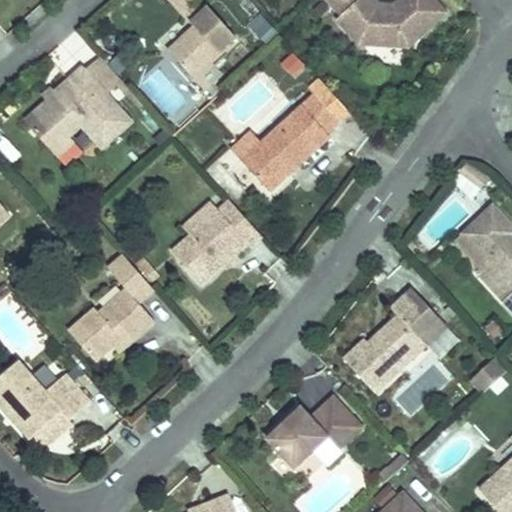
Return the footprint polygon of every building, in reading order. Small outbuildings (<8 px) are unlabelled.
[(160,30),(183,57),(229,16),(214,0),(172,0),(182,10),(160,30)] [(331,0),(333,2),(329,7),(356,34),(388,35),(388,20),(420,23),(445,0),(331,0)] [(388,20),(388,35),(405,35),(420,23),(388,20)] [(131,82),(95,42),(84,51),(77,51),(62,63),(67,70),(60,76),(50,66),(34,79),(44,90),(26,107),(49,132),(73,111),(88,98),(112,124),(130,107),(104,80),(113,74),(125,85),(131,82)] [(291,77),(304,67),(292,52),(279,62),(291,77)] [(319,66),(309,76),(334,102),(343,94),(319,66)] [(334,102),(309,76),(254,126),(236,143),(267,176),(327,121),(321,114),(334,102)] [(73,111),(49,132),(57,141),(81,121),(73,111)] [(254,126),(247,118),(229,135),(236,143),(254,126)] [(259,224),(222,183),(212,193),(182,220),(165,236),(193,267),(240,225),(249,236),(259,224)] [(175,211),(182,220),(212,193),(204,184),(175,211)] [(511,211),(488,188),(455,217),(482,247),(472,257),(505,292),(511,286),(511,277),(508,273),(511,268),(511,219),(510,218),(511,216),(511,211)] [(482,247),(455,217),(444,228),(472,257),(482,247)] [(94,302),(88,295),(62,318),(88,347),(115,324),(122,333),(149,309),(133,291),(151,277),(118,238),(98,256),(119,279),(94,302)] [(365,316),(349,332),(386,372),(423,339),(410,325),(435,302),(409,274),(384,297),(391,305),(371,323),(365,316)] [(447,317),(435,302),(410,325),(423,339),(447,317)] [(115,324),(100,337),(107,346),(122,333),(115,324)] [(15,342),(0,356),(0,390),(27,420),(55,394),(67,406),(88,386),(61,358),(44,373),(15,342)] [(489,360),(467,383),(480,396),(502,373),(489,360)] [(297,391),(260,423),(289,454),(323,423),(332,434),(355,413),(327,381),(306,401),(297,391)] [(55,394),(27,420),(38,433),(67,406),(55,394)] [(378,459),(383,468),(408,445),(401,438),(378,459)] [(511,442),(476,475),(509,511),(510,511),(511,510),(511,442)] [(166,511),(238,511),(223,477),(209,483),(212,492),(185,504),(166,511)] [(431,511),(399,477),(361,511),(431,511)] [(182,495),(185,504),(212,492),(209,483),(182,495)]
